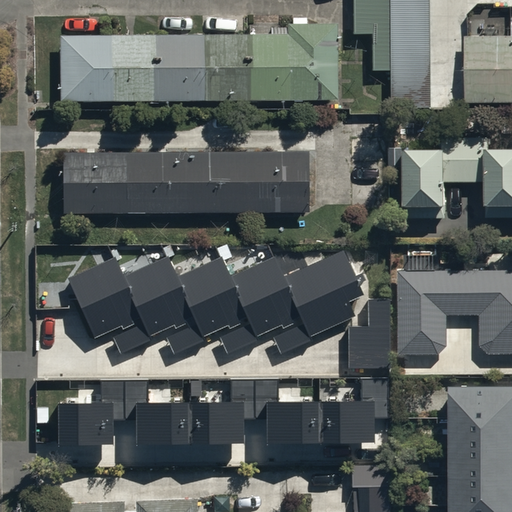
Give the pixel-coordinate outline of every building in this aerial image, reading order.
[(387,65),(386,0),(350,0),(351,29),(369,29),(370,65),(387,65)] [(429,0),(390,0),(391,107),(430,107),(429,0)] [(286,31),(59,31),(59,97),(337,97),(337,23),(287,23),(286,31)] [(511,33),(462,34),(463,101),(511,100),(511,33)] [(387,112),(352,111),(350,207),(385,208),(387,112)] [(511,144),(484,145),(484,135),(441,135),(441,145),(403,145),(403,218),(444,218),(444,182),(482,182),(482,214),(511,214),(511,144)] [(308,148),(64,150),(64,212),(308,211),(308,148)] [(114,254),(67,276),(94,335),(132,317),(136,326),(113,336),(122,354),(151,341),(148,335),(185,318),(189,326),(166,337),(174,354),(203,340),(201,336),(236,320),(240,328),(218,338),(226,354),(257,339),(256,336),(287,321),(291,329),(273,337),(280,354),(312,340),(309,334),(354,314),(347,300),(364,293),(360,285),(364,283),(360,274),(356,276),(343,247),(285,273),(275,252),(232,272),(224,255),(177,276),(167,254),(123,275),(114,254)] [(511,269),(397,270),(399,354),(439,353),(447,343),(447,312),(479,312),(479,345),(489,354),(511,353),(511,269)] [(387,366),(388,297),(369,297),(369,325),(350,324),(349,365),(387,366)] [(58,404),(59,444),(112,443),(112,417),(139,417),(139,442),(243,441),(243,417),(269,416),(269,442),(372,441),(372,417),(389,417),(389,378),(362,379),(363,401),(279,402),(279,377),(230,377),(230,401),(149,402),(148,379),(101,379),(101,403),(58,404)] [(511,511),(511,381),(448,382),(448,511),(511,511)] [(350,449),(317,448),(317,463),(350,464),(350,449)] [(387,463),(352,464),(353,486),(357,486),(358,511),(389,511),(387,463)] [(124,500),(65,501),(64,511),(344,511),(345,511),(307,511),(224,511),(224,508),(228,508),(228,492),(214,492),(214,508),(216,508),(215,511),(196,511),(196,497),(137,497),(137,510),(124,510),(124,500)]
